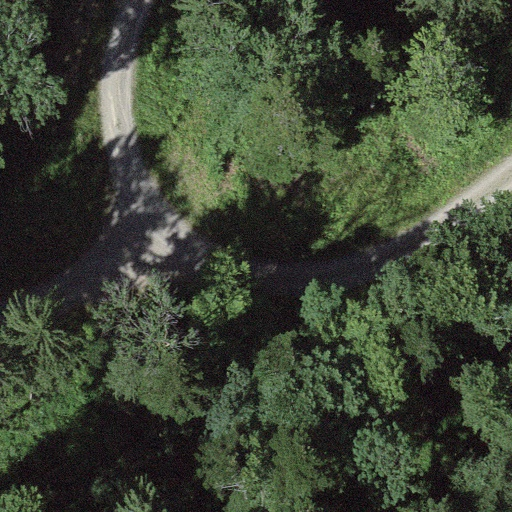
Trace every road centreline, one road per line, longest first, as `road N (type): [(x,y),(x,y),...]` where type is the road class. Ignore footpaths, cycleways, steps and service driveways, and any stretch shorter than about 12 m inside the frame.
road 1 (track): [(511,188),(441,242),(293,295),(176,252),(114,162),(101,17),(116,0)]
road 2 (track): [(158,225),(18,307),(0,304)]
